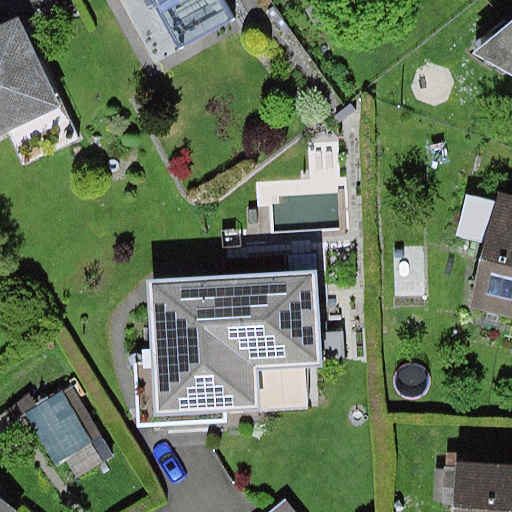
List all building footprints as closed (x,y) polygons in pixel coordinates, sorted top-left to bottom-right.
[(48,20),(0,41),(0,153),(90,113),(48,20)] [(353,269),(174,280),(183,421),(295,415),(292,362),(359,358),(353,269)] [(511,269),(503,309),(511,310),(511,269)] [(511,511),(511,467),(496,465),(488,511),(511,511)] [(0,511),(36,511),(0,488),(0,511)]
